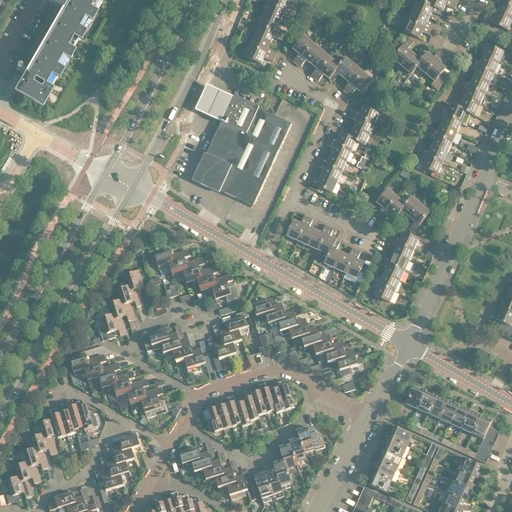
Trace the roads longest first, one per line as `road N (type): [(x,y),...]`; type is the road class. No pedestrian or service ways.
road 1 (secondary): [(0,420),(131,190)]
road 2 (secondary): [(131,190),(189,87),(225,0)]
road 3 (secondary): [(105,175),(0,356)]
road 4 (secondary): [(186,0),(105,175)]
road 5 (residential): [(406,346),(483,177)]
road 6 (residential): [(177,424),(245,461),(295,422),(315,388)]
road 7 (residential): [(288,202),(329,102),(280,61)]
road 8 (tertiary): [(406,346),(260,261)]
road 9 (tertiary): [(260,261),(131,190)]
road 10 (residential): [(36,511),(52,487),(88,473),(117,414)]
road 11 (residential): [(195,394),(277,368),(315,388)]
road 12 (tertiary): [(511,406),(406,346)]
